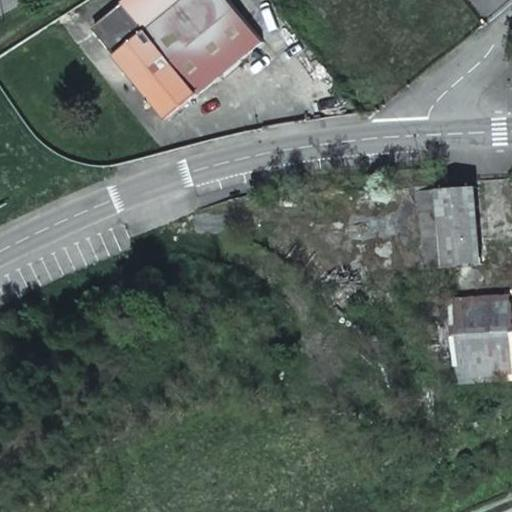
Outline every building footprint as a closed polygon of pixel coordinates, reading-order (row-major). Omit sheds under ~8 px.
[(173,118),(268,43),(234,0),(133,0),(131,1),(153,29),(122,53),(173,118)] [(477,267),(473,189),(435,191),(439,269),(477,267)] [(439,269),(435,191),(413,192),(417,270),(439,269)] [(492,309),(506,308),(506,298),(491,299),(492,309)] [(450,379),(510,376),(506,308),(492,309),(491,299),(446,302),(450,379)]
